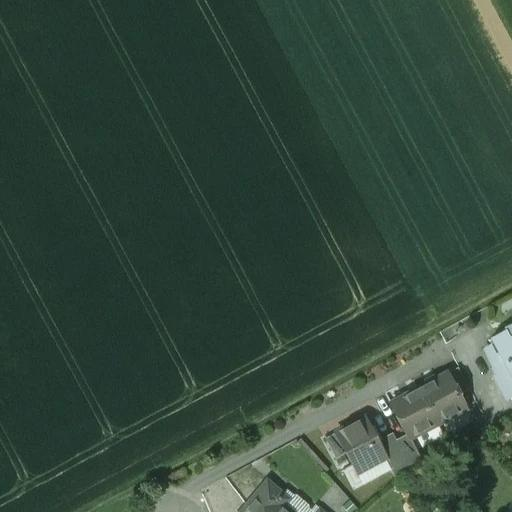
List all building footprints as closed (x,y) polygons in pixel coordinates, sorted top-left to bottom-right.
[(505,332),(491,340),(505,365),(511,379),(511,332),(507,334),(505,332)] [(506,402),(511,398),(511,379),(505,365),(501,367),(499,365),(492,369),(495,376),(493,377),(506,402)] [(457,369),(446,374),(457,395),(468,389),(457,369)] [(446,374),(418,389),(437,425),(465,410),(457,395),(446,374)] [(410,439),(437,425),(418,389),(390,404),(406,435),(409,440),(410,439)] [(376,442),(363,418),(335,433),(346,454),(357,475),(384,460),(385,460),(376,442)] [(346,454),(335,433),(325,439),(335,459),(346,454)] [(398,475),(410,469),(395,440),(392,433),(379,440),(398,475)] [(409,440),(406,435),(395,440),(410,469),(422,462),(410,439),(409,440)] [(398,475),(379,440),(376,442),(385,460),(384,460),(393,479),(398,475)] [(282,496),(267,483),(242,511),(316,511),(319,508),(316,505),(311,511),(287,490),(282,496)]
